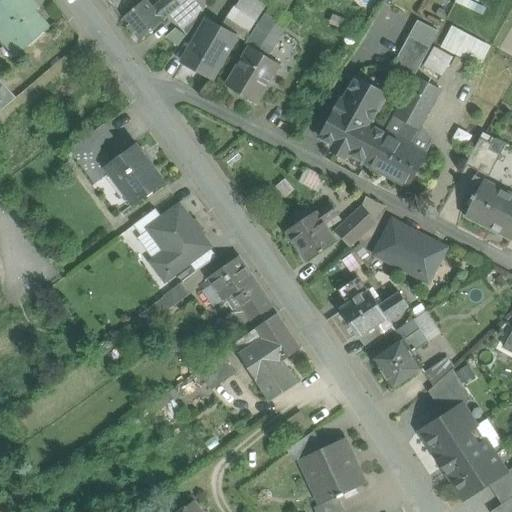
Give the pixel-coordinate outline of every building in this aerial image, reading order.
[(34,4),(31,0),(3,0),(0,3),(0,36),(15,58),(49,28),(31,7),(34,4)] [(118,0),(111,6),(122,19),(145,0),(118,0)] [(161,0),(157,4),(153,0),(145,0),(122,19),(140,40),(171,15),(182,5),(177,0),(161,0)] [(203,10),(193,0),(177,0),(182,5),(171,15),(186,35),(203,10)] [(241,0),(236,8),(236,9),(256,22),(270,0),(268,0),(241,0)] [(236,8),(235,7),(227,18),(249,32),(256,22),(236,9),(236,8)] [(267,37),(282,46),(292,31),(266,15),(263,20),(273,28),(267,37)] [(208,20),(182,64),(211,80),(237,36),(208,20)] [(273,28),(263,20),(249,42),(251,43),(249,46),(281,66),(287,54),(280,50),(282,46),(267,37),(273,28)] [(409,36),(430,48),(439,31),(418,20),(409,36)] [(452,26),(440,49),(458,59),(479,69),(490,46),(452,26)] [(430,48),(409,36),(390,72),(411,83),(430,48)] [(281,66),(249,46),(226,85),(257,105),(281,66)] [(430,57),(447,67),(453,70),(458,59),(440,49),(436,47),(430,57)] [(447,67),(430,57),(425,66),(442,76),(447,67)] [(441,90),(416,76),(394,117),(418,130),(420,128),(441,90)] [(0,79),(0,112),(16,99),(3,84),(0,79)] [(386,95),(356,79),(343,102),(341,100),(332,116),(333,117),(321,139),(334,146),(333,148),(334,152),(342,156),(346,155),(347,153),(367,164),(384,133),(370,126),(386,95)] [(418,130),(394,117),(385,134),(384,133),(367,164),(410,187),(426,156),(425,156),(432,143),(420,128),(418,130)] [(79,162),(100,146),(112,137),(103,124),(70,150),(79,162)] [(481,139),(467,165),(479,171),(493,144),(481,139)] [(165,183),(136,144),(112,163),(106,167),(110,173),(134,205),(165,183)] [(493,144),(479,171),(489,177),(503,150),(493,144)] [(100,146),(79,162),(87,173),(108,157),(100,146)] [(108,157),(87,173),(95,184),(110,173),(106,167),(112,163),(108,157)] [(511,194),(475,176),(466,193),(473,197),(472,198),(474,199),(465,217),(511,240),(511,194)] [(316,212),(287,231),(308,262),(337,242),(325,224),(338,215),(330,203),(317,212),(316,212)] [(209,248),(180,206),(163,219),(149,229),(150,230),(166,253),(152,264),(164,281),(188,264),(208,249),(209,248)] [(156,209),(134,225),(142,236),(150,230),(149,229),(163,219),(156,209)] [(362,209),(338,231),(351,245),(374,222),(362,209)] [(445,249),(393,222),(377,254),(405,269),(406,272),(414,276),(417,275),(428,281),(445,249)] [(208,249),(188,264),(191,268),(195,273),(215,259),(208,249)] [(240,256),(208,278),(224,301),(234,294),(255,280),(240,256)] [(191,268),(178,278),(182,283),(195,273),(191,268)] [(255,280),(234,294),(242,307),(226,317),(234,329),(235,331),(251,320),(256,329),(278,314),(255,280)] [(182,284),(160,300),(168,311),(190,294),(182,284)] [(369,290),(340,310),(359,338),(360,337),(378,325),(387,319),(388,321),(409,307),(399,292),(379,306),(369,290)] [(146,327),(168,311),(160,300),(139,317),(146,327)] [(278,314),(256,329),(263,339),(279,363),(283,361),(302,348),(278,314)] [(226,317),(192,339),(189,334),(175,344),(185,359),(213,342),(214,343),(234,329),(226,317)] [(378,325),(360,337),(368,349),(386,337),(378,325)] [(403,340),(374,360),(393,388),(422,368),(412,354),(429,342),(420,329),(403,340)] [(263,339),(240,354),(271,400),(297,383),(283,361),(279,363),(263,339)] [(221,354),(198,371),(212,390),(235,374),(221,354)] [(425,373),(434,387),(453,370),(446,359),(425,373)] [(434,387),(428,392),(437,404),(463,387),(453,370),(434,387)] [(463,387),(437,404),(444,416),(461,405),(462,405),(472,399),(463,387)] [(444,416),(421,431),(435,453),(475,426),(462,405),(461,405),(444,416)] [(301,412),(284,423),(295,440),(312,429),(301,412)] [(475,426),(435,453),(451,478),(492,451),(475,426)] [(317,432),(296,442),(304,459),(325,449),(317,432)] [(304,459),(300,461),(320,504),(337,496),(362,484),(350,459),(354,457),(346,439),(325,449),(304,459)] [(492,451),(451,478),(466,500),(489,484),(506,473),(492,451)] [(511,468),(506,473),(489,484),(502,505),(511,498),(511,468)] [(320,504),(313,508),(314,511),(344,511),(337,496),(320,504)] [(203,511),(195,500),(178,511),(203,511)]
